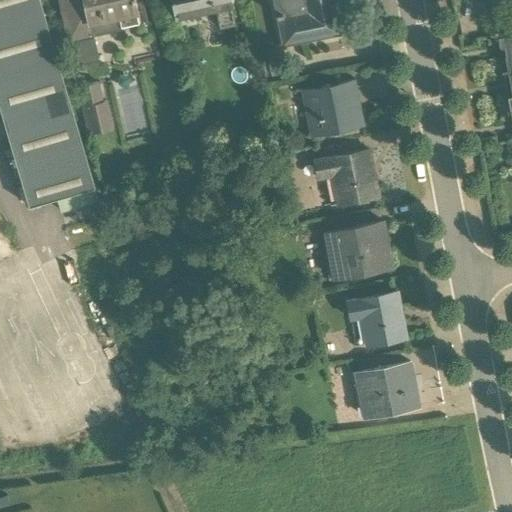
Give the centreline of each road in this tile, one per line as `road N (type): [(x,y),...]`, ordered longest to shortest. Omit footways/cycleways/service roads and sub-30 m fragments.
road 1 (residential): [(408,0),(463,281)]
road 2 (residential): [(463,281),(507,511)]
